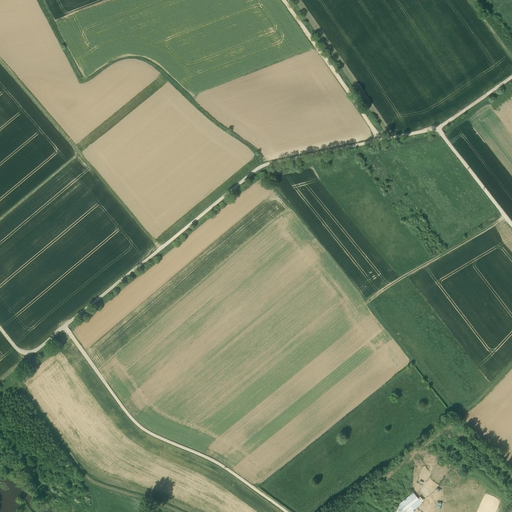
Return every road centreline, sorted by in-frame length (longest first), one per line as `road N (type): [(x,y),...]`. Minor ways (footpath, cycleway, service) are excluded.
road 1 (track): [(380,139),(258,168),(32,352),(19,351),(0,328)]
road 2 (track): [(64,326),(142,429),(218,464),(285,511)]
road 3 (track): [(0,61),(160,248)]
road 4 (track): [(181,511),(89,479),(10,371)]
road 5 (track): [(511,467),(459,421),(367,300)]
road 6 (track): [(511,225),(438,128),(380,139)]
road 7 (track): [(380,139),(284,0)]
road 8 (track): [(505,217),(367,300)]
